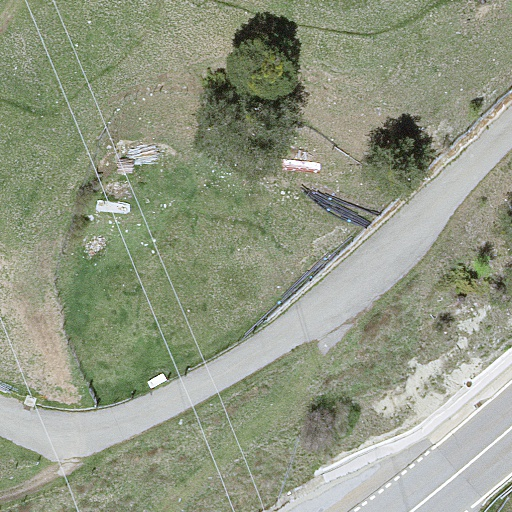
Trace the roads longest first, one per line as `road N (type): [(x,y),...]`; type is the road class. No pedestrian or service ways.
road 1 (unclassified): [(0,415),(41,428),(87,429),(191,387),(336,293),(511,124)]
road 2 (primary): [(407,511),(511,423)]
